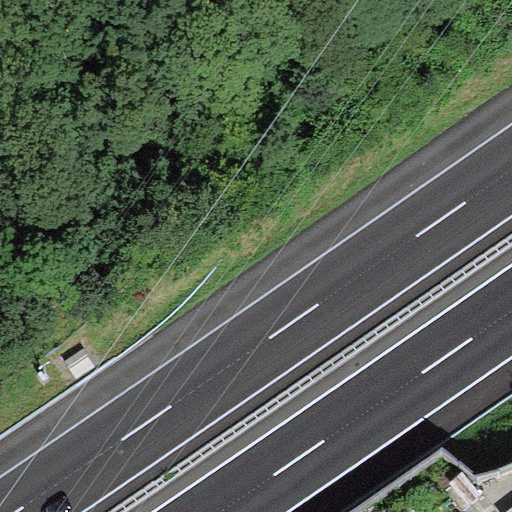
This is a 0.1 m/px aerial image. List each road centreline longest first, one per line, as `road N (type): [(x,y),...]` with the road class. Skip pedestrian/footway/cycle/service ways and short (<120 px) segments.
road 1 (motorway): [(511,169),(15,511)]
road 2 (motorway): [(220,511),(511,310)]
